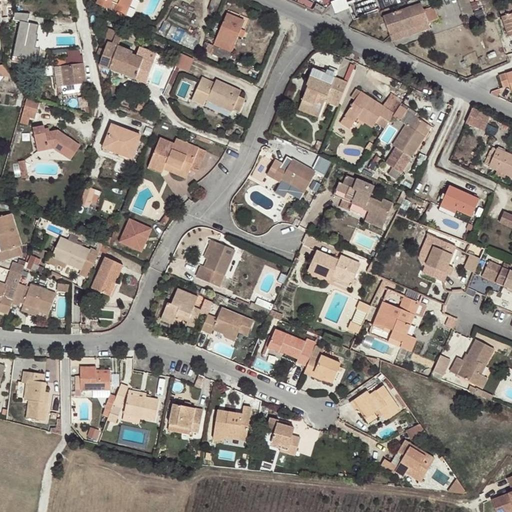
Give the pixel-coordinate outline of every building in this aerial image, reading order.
[(97,0),(96,5),(108,10),(111,2),(117,5),(114,12),(125,17),(132,0),(97,0)] [(336,0),(339,11),(353,7),(350,0),(336,0)] [(327,8),(317,3),(314,8),(324,13),(327,8)] [(383,16),(390,36),(428,23),(438,19),(433,6),(423,9),(421,3),(383,16)] [(29,15),(15,13),(13,21),(20,22),(12,57),(28,60),(27,66),(36,67),(42,45),(37,44),(39,36),(38,36),(40,26),(28,23),(29,15)] [(508,36),(511,34),(511,13),(501,17),(508,36)] [(227,61),(244,22),(226,14),(210,53),(227,61)] [(467,16),(470,26),(470,28),(477,26),(476,24),(473,14),(467,16)] [(138,27),(140,23),(129,19),(127,23),(138,27)] [(428,23),(390,36),(392,41),(430,28),(428,23)] [(110,70),(123,34),(109,29),(104,43),(107,43),(105,50),(99,48),(97,54),(102,56),(99,66),(109,70),(110,70)] [(143,40),(123,34),(110,70),(109,70),(146,84),(153,64),(165,67),(168,58),(140,48),(143,40)] [(182,66),(192,70),(196,57),(186,53),(182,66)] [(86,84),(83,64),(54,67),(57,88),(62,88),(63,95),(86,92),(85,84),(86,84)] [(165,68),(165,67),(153,64),(146,84),(159,88),(165,68)] [(3,66),(0,65),(0,76),(11,78),(3,66)] [(338,106),(347,83),(312,69),(306,85),(308,86),(301,104),(313,108),(318,94),(326,97),(324,101),(338,106)] [(503,88),(510,86),(506,74),(499,76),(503,88)] [(236,102),(239,96),(241,92),(215,81),(214,84),(202,78),(191,101),(204,107),(207,101),(232,112),(236,102)] [(379,118),(388,124),(392,117),(399,105),(388,98),(382,106),(356,89),(351,98),(354,100),(344,115),(354,122),(357,118),(372,128),(379,118)] [(399,105),(402,101),(391,93),(388,98),(399,105)] [(313,108),(301,104),(298,110),(316,116),(321,102),(324,103),(324,101),(326,97),(318,94),(313,108)] [(24,110),(36,114),(39,103),(27,99),(24,110)] [(145,114),(148,105),(139,102),(137,110),(145,114)] [(407,111),(399,105),(392,117),(400,121),(407,111)] [(489,116),(471,108),(465,124),(482,131),(489,116)] [(35,119),(36,114),(24,110),(20,124),(28,126),(30,118),(35,119)] [(415,116),(407,111),(400,121),(406,125),(408,127),(415,116)] [(350,129),(354,122),(344,115),(340,122),(350,129)] [(428,125),(415,116),(408,127),(406,125),(393,146),(396,148),(386,163),(401,173),(427,134),(424,132),(428,125)] [(123,153),(123,156),(132,159),(140,136),(111,125),(104,146),(123,153)] [(46,133),(45,129),(44,126),(33,129),(38,152),(54,150),(70,161),(80,147),(57,131),(50,133),(50,132),(46,133)] [(210,141),(197,136),(196,139),(209,144),(210,141)] [(160,138),(149,164),(163,170),(166,164),(188,173),(191,168),(195,158),(202,161),(206,152),(176,139),(174,144),(160,138)] [(103,149),(123,156),(123,153),(104,146),(103,149)] [(488,167),(496,171),(506,175),(511,177),(511,156),(496,149),(488,167)] [(198,171),(202,161),(195,158),(191,168),(198,171)] [(280,168),(282,164),(275,160),(266,175),(280,182),(282,180),(304,192),(315,173),(292,159),(287,167),(285,172),(280,168)] [(333,195),(351,204),(353,200),(365,206),(365,207),(370,209),(369,212),(366,217),(376,222),(374,225),(382,228),(393,204),(383,199),(381,203),(369,198),(374,187),(356,179),(355,180),(345,176),(342,184),(339,182),(333,195)] [(95,208),(101,190),(89,186),(83,203),(95,208)] [(456,210),(471,217),(479,199),(449,186),(441,204),(456,210)] [(353,200),(351,204),(369,212),(370,209),(365,207),(365,206),(353,200)] [(439,207),(454,214),(456,210),(441,204),(439,207)] [(511,225),(511,211),(509,210),(503,222),(511,225)] [(22,246),(12,214),(0,217),(0,246),(2,251),(0,251),(0,260),(1,262),(22,256),(19,247),(22,246)] [(165,215),(159,224),(164,226),(170,218),(167,217),(165,215)] [(129,219),(119,242),(141,252),(152,229),(129,219)] [(102,243),(108,245),(111,238),(105,235),(102,243)] [(79,274),(88,278),(97,257),(89,253),(90,250),(60,237),(53,254),(49,253),(44,263),(64,272),(67,265),(80,271),(79,274)] [(445,273),(448,265),(456,247),(437,238),(422,274),(443,282),(447,274),(445,273)] [(208,259),(215,242),(211,240),(203,258),(208,259)] [(102,245),(96,242),(93,249),(99,252),(102,245)] [(235,250),(215,242),(208,259),(204,266),(201,265),(196,278),(219,287),(235,250)] [(105,255),(109,247),(108,247),(102,245),(99,252),(105,255)] [(333,276),(351,284),(355,286),(358,281),(354,279),(361,264),(341,255),(338,261),(316,251),(307,271),(331,281),(331,280),(333,276)] [(474,273),(480,259),(470,255),(464,269),(474,273)] [(41,269),(41,256),(31,256),(30,269),(41,269)] [(113,283),(116,284),(124,266),(105,257),(91,288),(104,294),(107,296),(113,283)] [(490,257),(482,276),(503,284),(502,287),(511,290),(511,271),(510,271),(511,265),(490,257)] [(349,288),(351,284),(333,276),(331,280),(349,288)] [(0,311),(9,315),(12,304),(14,298),(3,294),(7,284),(0,281),(0,311)] [(26,286),(19,283),(14,298),(12,304),(19,306),(26,286)] [(68,293),(69,286),(58,283),(57,291),(68,293)] [(110,297),(116,284),(113,283),(107,296),(110,297)] [(23,304),(49,314),(56,294),(30,285),(23,304)] [(104,294),(91,288),(87,296),(100,302),(104,294)] [(189,317),(188,323),(187,325),(195,328),(201,311),(194,308),(198,298),(177,289),(171,304),(168,303),(162,317),(173,322),(175,318),(177,313),(189,317)] [(410,313),(415,315),(420,303),(404,296),(399,308),(382,302),(372,326),(383,331),(384,327),(393,331),(391,334),(389,338),(402,343),(400,348),(411,352),(416,339),(407,335),(410,325),(405,324),(410,313)] [(235,302),(248,308),(250,304),(236,298),(235,302)] [(357,309),(367,314),(371,306),(360,301),(357,309)] [(248,308),(268,316),(271,311),(250,302),(250,304),(248,308)] [(47,320),(49,314),(23,304),(21,311),(47,320)] [(217,319),(208,315),(201,330),(211,334),(213,330),(225,335),(236,339),(239,333),(247,337),(254,322),(221,308),(217,319)] [(351,322),(361,326),(367,314),(357,309),(351,322)] [(175,318),(188,323),(189,317),(177,313),(175,318)] [(410,325),(415,315),(410,313),(405,324),(410,325)] [(173,322),(162,317),(160,320),(172,325),(173,322)] [(348,329),(357,334),(361,326),(351,322),(348,329)] [(311,356),(317,344),(307,339),(305,343),(275,329),(267,349),(278,353),(278,352),(298,360),(297,364),(306,368),(311,356)] [(388,342),(400,348),(402,343),(389,338),(388,342)] [(486,367),(495,349),(475,339),(465,361),(457,357),(450,371),(478,386),(483,376),(481,375),(478,373),(482,365),(486,367)] [(306,368),(303,374),(311,377),(313,374),(323,378),(333,383),(341,363),(321,355),(319,359),(311,356),(306,368)] [(441,356),(436,367),(445,371),(450,360),(441,356)] [(111,390),(111,373),(97,373),(97,370),(97,367),(80,368),(81,391),(111,390)] [(436,367),(434,372),(443,376),(445,371),(436,367)] [(46,421),(47,406),(49,392),(45,392),(46,382),(44,382),(45,374),(24,371),(22,383),(26,384),(24,400),(29,400),(26,419),(46,421)] [(322,382),(323,378),(313,374),(311,377),(322,382)] [(199,375),(194,386),(200,388),(205,377),(199,375)] [(478,386),(483,388),(488,378),(483,376),(478,386)] [(128,387),(121,384),(116,397),(113,405),(121,408),(128,387)] [(365,419),(374,413),(379,410),(386,420),(401,410),(384,385),(370,395),(367,391),(349,403),(354,411),(357,409),(365,419)] [(128,395),(146,398),(147,393),(129,390),(128,395)] [(49,392),(47,406),(56,406),(57,393),(49,392)] [(104,410),(110,412),(113,405),(116,397),(110,395),(104,410)] [(159,400),(146,398),(128,395),(123,415),(154,421),(159,400)] [(204,410),(191,407),(183,406),(173,404),(168,424),(191,428),(191,432),(199,433),(204,410)] [(225,435),(247,438),(252,409),(243,407),(242,414),(218,411),(213,439),(224,441),(225,438),(225,435)] [(110,413),(107,421),(116,424),(118,416),(110,413)] [(377,418),(374,413),(365,419),(368,424),(377,418)] [(294,428),(289,427),(277,424),(278,420),(270,418),(265,433),(273,435),(271,443),(288,448),(287,454),(295,457),(300,438),(292,436),(294,428)] [(190,435),(191,432),(191,428),(168,424),(167,431),(190,435)] [(420,424),(419,424),(405,431),(410,440),(425,432),(420,424)] [(316,441),(308,439),(304,454),(315,458),(312,468),(333,474),(335,470),(345,472),(347,466),(344,465),(349,450),(321,442),(316,441)] [(416,489),(435,459),(404,440),(390,463),(385,460),(379,467),(416,489)] [(279,452),(287,454),(288,448),(271,443),(270,447),(280,450),(279,452)] [(511,490),(511,493),(492,501),(496,511),(503,511),(511,508),(511,477),(508,479),(511,490)] [(467,493),(457,478),(447,493),(465,494),(467,493)]
